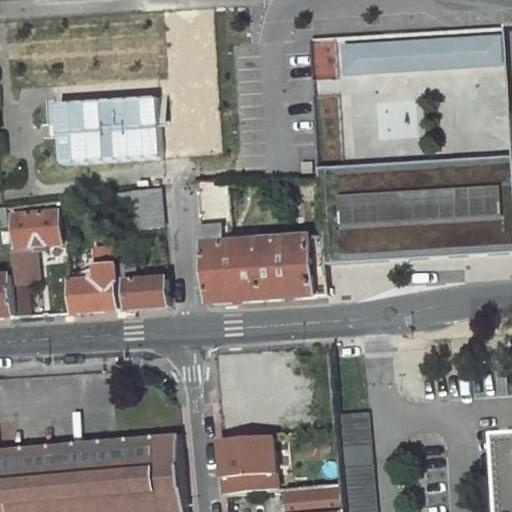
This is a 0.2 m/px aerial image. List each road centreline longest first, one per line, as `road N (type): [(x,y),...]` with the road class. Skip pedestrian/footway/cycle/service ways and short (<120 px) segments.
road 1 (unclassified): [(190,330),(511,298)]
road 2 (unclassified): [(0,343),(190,330)]
road 3 (unclassified): [(190,330),(206,511)]
